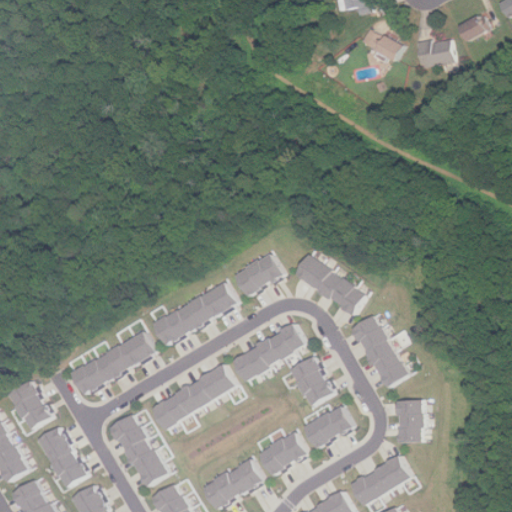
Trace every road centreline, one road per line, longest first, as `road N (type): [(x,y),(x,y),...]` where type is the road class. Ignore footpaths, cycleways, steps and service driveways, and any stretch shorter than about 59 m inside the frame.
road 1 (residential): [(86,424),(289,302),(310,305),(380,412),(381,428),(373,448),(282,511)]
road 2 (residential): [(59,379),(139,511)]
